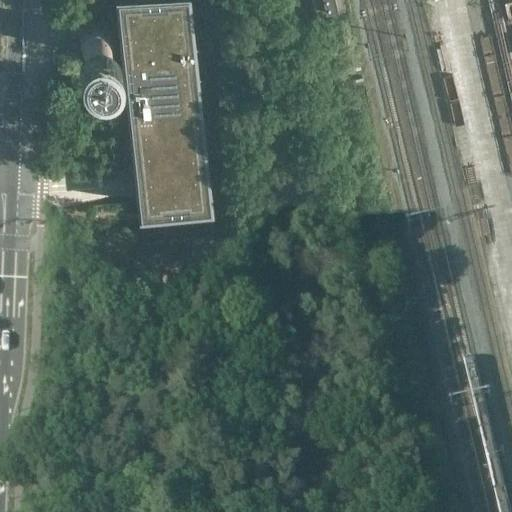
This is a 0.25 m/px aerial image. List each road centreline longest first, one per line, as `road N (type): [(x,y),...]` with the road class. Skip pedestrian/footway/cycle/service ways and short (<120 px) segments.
road 1 (track): [(301,0),(420,511)]
road 2 (primary): [(0,364),(9,199)]
road 3 (primary): [(10,137),(18,0)]
